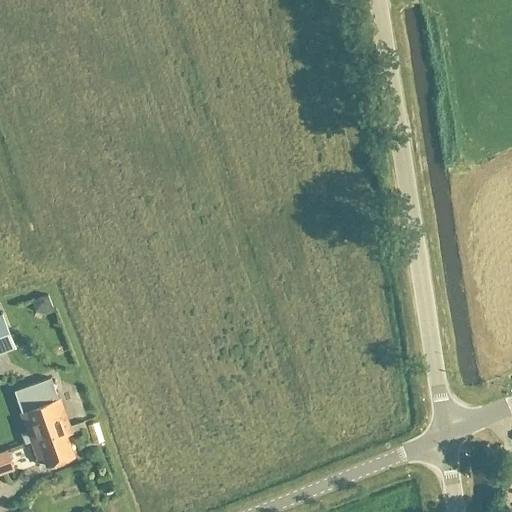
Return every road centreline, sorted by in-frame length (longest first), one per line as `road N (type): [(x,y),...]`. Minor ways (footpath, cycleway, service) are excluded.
road 1 (unclassified): [(442,438),(375,0)]
road 2 (unclassified): [(266,511),(442,438)]
